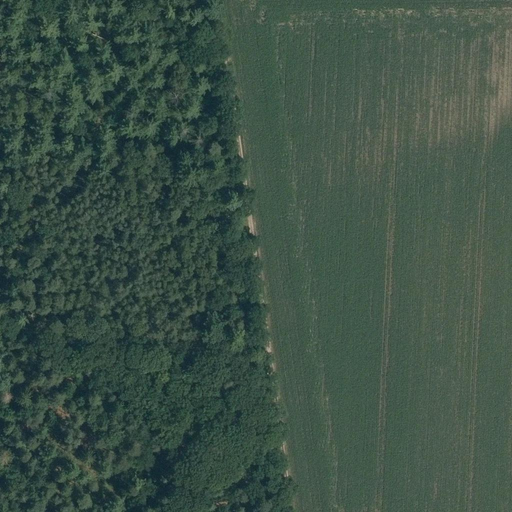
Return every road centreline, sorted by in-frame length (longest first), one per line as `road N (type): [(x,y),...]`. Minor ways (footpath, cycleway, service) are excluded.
road 1 (track): [(218,0),(291,511)]
road 2 (track): [(262,364),(0,321)]
road 3 (track): [(177,511),(270,353)]
